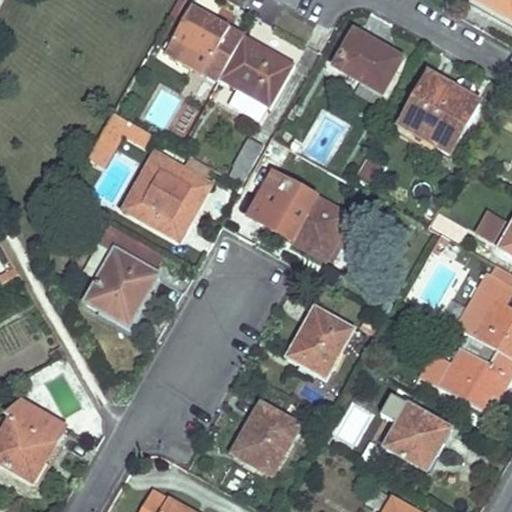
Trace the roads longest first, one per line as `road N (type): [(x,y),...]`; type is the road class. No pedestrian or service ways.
road 1 (residential): [(88,511),(240,271)]
road 2 (residential): [(511,68),(385,0)]
